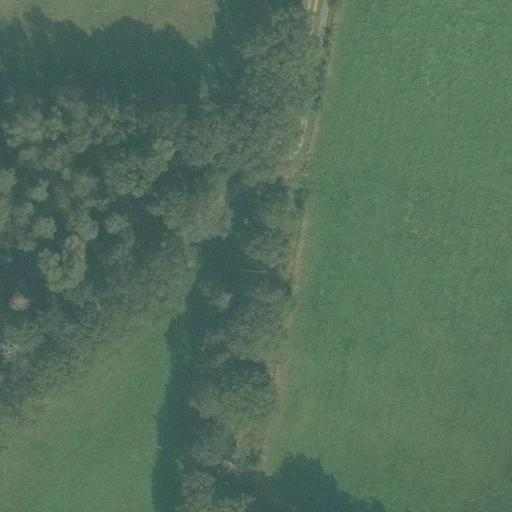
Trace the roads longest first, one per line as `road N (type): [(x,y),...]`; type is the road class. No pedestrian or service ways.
road 1 (track): [(264,173),(209,511)]
road 2 (unclassified): [(0,389),(182,228),(264,173)]
road 3 (track): [(311,0),(293,98),(264,173)]
